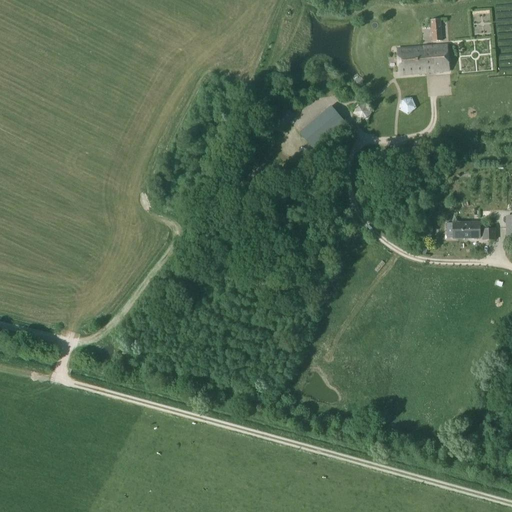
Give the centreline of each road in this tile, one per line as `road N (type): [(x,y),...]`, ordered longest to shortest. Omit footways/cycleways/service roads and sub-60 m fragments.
road 1 (track): [(511,505),(56,379),(70,331)]
road 2 (track): [(366,139),(336,104),(321,102),(200,210),(95,337),(75,343),(0,323)]
